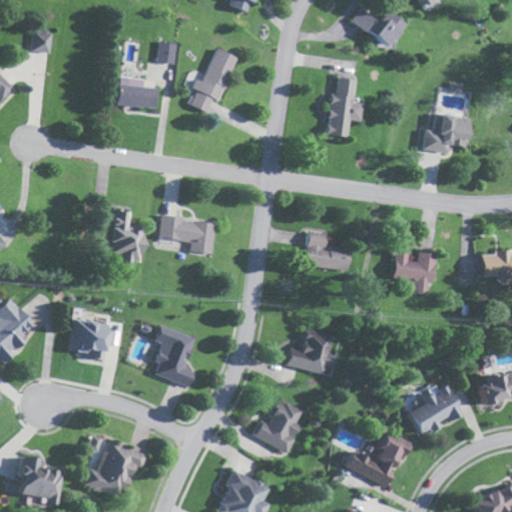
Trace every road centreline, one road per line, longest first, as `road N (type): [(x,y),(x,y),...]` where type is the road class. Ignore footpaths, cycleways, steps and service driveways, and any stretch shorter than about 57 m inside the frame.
road 1 (residential): [(166,511),(240,357),(288,23),(304,0)]
road 2 (residential): [(30,146),(438,203),(511,203)]
road 3 (residential): [(197,445),(78,401),(39,411)]
